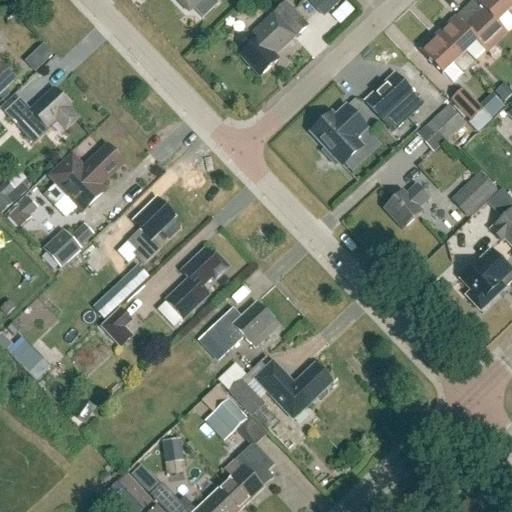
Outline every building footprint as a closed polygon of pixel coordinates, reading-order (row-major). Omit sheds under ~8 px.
[(191,12),(203,0),(175,0),(186,12),(191,12)] [(511,18),(511,6),(506,0),(474,0),(474,1),(483,11),(474,19),(497,44),(508,34),(498,24),(508,14),(511,18)] [(259,80),(279,61),(275,58),(307,28),(286,4),(253,35),(258,41),(239,58),(259,80)] [(497,44),(474,19),(465,28),(455,18),(437,35),(470,70),(477,63),(467,53),(477,43),(487,54),(497,44)] [(0,95),(15,82),(0,66),(0,35),(1,35),(0,34),(0,95)] [(464,76),(470,70),(437,35),(420,52),(442,76),(454,65),(464,76)] [(45,52),(38,59),(43,64),(51,57),(45,52)] [(452,87),(464,76),(454,65),(442,76),(452,87)] [(394,76),(365,103),(394,134),(423,107),(394,76)] [(511,92),(507,87),(497,96),(504,103),(511,96),(511,92)] [(31,112),(20,101),(5,114),(35,146),(50,132),(48,130),(55,123),(65,134),(79,121),(70,110),(71,109),(69,107),(72,105),(64,97),(62,99),(54,90),(31,112)] [(470,123),(483,111),(462,90),(450,102),(470,123)] [(451,138),(464,125),(447,107),(434,120),(451,138)] [(335,120),(331,116),(311,135),(326,151),(323,154),(335,167),(338,165),(342,168),(345,165),(348,168),(361,155),(358,152),(362,149),(355,142),(366,131),(346,109),(335,120)] [(72,157),(55,173),(48,179),(65,196),(78,211),(83,215),(94,204),(102,196),(106,193),(102,188),(101,187),(124,166),(107,147),(84,169),(72,157)] [(480,173),(450,202),(467,218),(496,190),(480,173)] [(0,215),(11,205),(5,198),(12,191),(3,182),(0,185),(0,215)] [(12,191),(5,198),(11,205),(28,190),(22,184),(13,193),(12,191)] [(430,200),(417,186),(406,196),(403,192),(383,211),(403,232),(423,213),(419,210),(430,200)] [(170,242),(180,233),(179,228),(173,221),(175,219),(158,201),(134,224),(141,232),(128,244),(137,254),(134,257),(144,267),(161,251),(152,241),(161,233),(170,242)] [(20,209),(10,219),(19,229),(29,220),(27,217),(35,210),(28,202),(20,209)] [(511,251),(511,209),(488,232),(501,245),(504,243),(511,251)] [(45,254),(61,271),(82,252),(65,234),(45,254)] [(213,260),(205,252),(182,274),(189,282),(166,304),(184,322),(209,298),(202,290),(212,280),(216,284),(230,270),(217,256),(213,260)] [(479,263),(459,282),(470,294),(466,298),(480,314),(505,290),(511,283),(511,274),(491,252),(480,263),(479,263)] [(121,305),(148,279),(137,267),(110,293),(121,305)] [(9,303),(0,312),(6,318),(15,309),(9,303)] [(242,320),(233,311),(199,343),(219,365),(244,341),(255,352),(279,330),(257,307),(242,320)] [(133,323),(120,310),(100,329),(121,351),(134,339),(126,330),(133,323)] [(2,336),(0,338),(0,347),(6,354),(13,347),(2,336)] [(33,350),(19,365),(30,376),(44,361),(33,350)] [(44,361),(30,376),(36,382),(51,368),(44,361)] [(273,364),(267,370),(254,382),(292,423),(308,408),(332,386),(315,368),(294,387),(273,364)] [(265,407),(247,388),(241,382),(228,394),(251,419),(265,407)] [(232,435),(247,421),(229,401),(213,415),(232,435)] [(181,441),(163,444),(166,464),(184,462),(181,441)] [(232,480),(225,487),(245,508),(264,490),(263,489),(269,482),(271,482),(273,479),(267,473),(274,466),(257,448),(256,447),(255,447),(254,447),(253,447),(251,448),(225,473),(232,480)] [(140,467),(130,477),(149,496),(159,487),(140,467)] [(125,511),(141,511),(152,503),(127,475),(122,480),(108,492),(125,511)] [(164,511),(183,511),(186,510),(161,484),(159,487),(149,496),(164,511)] [(241,511),(245,508),(225,487),(198,511),(241,511)] [(477,511),(467,501),(455,511),(477,511)]
